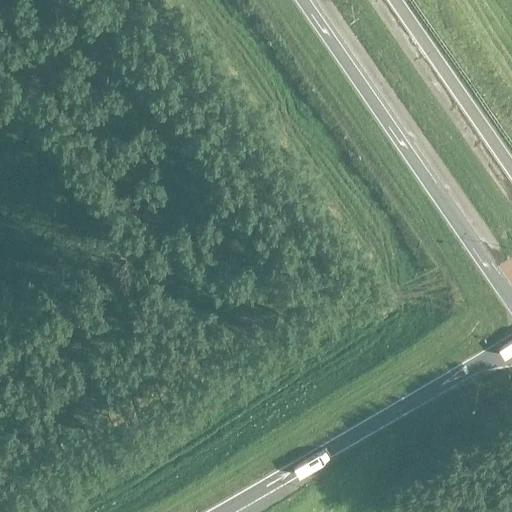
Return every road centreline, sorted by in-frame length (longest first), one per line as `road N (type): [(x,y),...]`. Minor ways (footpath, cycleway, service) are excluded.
road 1 (trunk): [(306,0),(511,300)]
road 2 (motorway): [(233,511),(511,350)]
road 3 (trunk): [(511,173),(393,0)]
